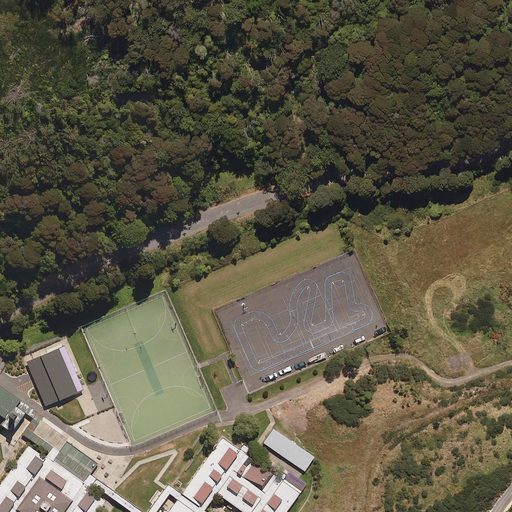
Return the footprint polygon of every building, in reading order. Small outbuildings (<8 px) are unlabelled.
[(45,342),(26,350),(31,361),(36,359),(48,354),(50,353),(45,342)] [(84,417),(58,354),(50,357),(48,354),(36,359),(49,390),(40,393),(46,408),(55,405),(56,408),(59,406),(66,424),(84,417)] [(13,366),(0,356),(0,374),(4,378),(13,366)] [(37,371),(24,361),(18,369),(31,379),(37,371)] [(18,396),(0,382),(0,412),(3,415),(0,418),(0,421),(10,429),(24,410),(14,403),(18,396)] [(67,437),(40,418),(31,430),(58,449),(67,437)] [(314,456),(272,427),(262,441),(304,471),(314,456)] [(221,435),(165,511),(283,511),(299,491),(221,435)] [(94,511),(105,497),(26,441),(0,478),(0,511),(94,511)]
